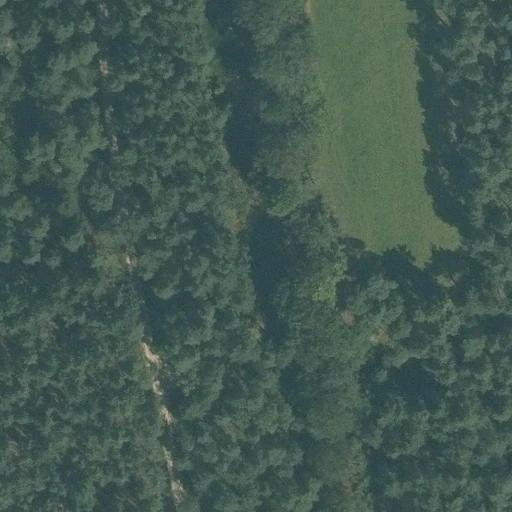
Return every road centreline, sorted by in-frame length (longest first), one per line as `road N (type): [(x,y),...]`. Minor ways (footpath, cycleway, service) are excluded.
road 1 (track): [(283,313),(319,327),(369,328),(491,307),(447,0)]
road 2 (track): [(101,0),(129,241),(185,511)]
road 3 (track): [(239,0),(283,313),(278,330),(162,389)]
